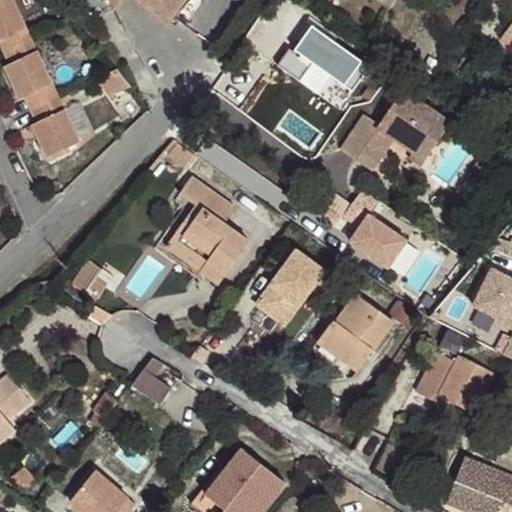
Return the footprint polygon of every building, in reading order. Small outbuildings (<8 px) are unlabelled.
[(32,40),(13,0),(0,0),(0,44),(4,53),(32,40)] [(137,0),(168,23),(173,17),(185,0),(137,0)] [(275,22),(263,13),(243,42),(256,50),(275,22)] [(303,27),(305,25),(291,16),(264,57),(277,66),(303,27)] [(511,24),(502,38),(511,46),(511,24)] [(340,52),(303,27),(277,66),(269,78),(306,103),(340,52)] [(37,51),(32,40),(4,53),(10,64),(37,51)] [(45,68),(37,51),(10,64),(4,67),(20,100),(25,97),(31,110),(59,97),(45,68)] [(132,87),(117,69),(106,74),(118,93),(130,88),(132,87)] [(452,122),(403,90),(379,125),(364,115),(342,150),(357,160),(368,143),(383,154),(393,139),(426,161),(452,122)] [(80,143),(59,97),(31,110),(37,122),(32,125),(48,158),(80,143)] [(69,105),(77,136),(92,132),(83,101),(69,105)] [(383,154),(368,143),(357,160),(372,171),(383,154)] [(426,161),(413,153),(409,159),(422,167),(426,161)] [(497,166),(482,157),(469,176),(485,187),(497,166)] [(234,207),(191,177),(180,194),(195,205),(174,236),(200,254),(203,251),(211,256),(201,271),(220,285),(222,282),(249,242),(223,223),(234,207)] [(340,223),(355,204),(335,189),(321,208),(340,223)] [(388,268),(408,237),(366,209),(345,241),(388,268)] [(211,256),(203,251),(200,254),(174,236),(167,246),(201,271),(211,256)] [(511,242),(498,238),(491,245),(511,251),(511,238),(511,242)] [(257,305),(284,325),(324,271),(297,251),(257,305)] [(94,279),(102,269),(90,262),(73,285),(96,302),(107,287),(94,279)] [(511,277),(501,276),(494,321),(511,323),(511,277)] [(482,293),(464,277),(431,317),(452,328),(482,293)] [(394,322),(356,294),(337,322),(334,320),(317,343),(339,359),(357,372),(394,322)] [(463,338),(449,331),(440,348),(454,355),(463,338)] [(339,359),(317,343),(312,350),(329,362),(334,366),(339,359)] [(494,373),(459,355),(456,362),(437,352),(416,392),(436,402),(440,395),(455,404),(473,413),(494,373)] [(165,364),(153,358),(144,370),(156,378),(165,364)] [(156,378),(144,370),(132,385),(161,405),(172,389),(156,378)] [(8,374),(0,380),(0,444),(16,430),(2,414),(25,395),(8,374)] [(455,404),(440,395),(436,402),(452,411),(455,404)] [(511,439),(500,466),(511,470),(511,439)] [(241,448),(206,495),(225,510),(223,511),(263,511),(286,483),(241,448)] [(511,503),(511,476),(465,458),(453,488),(449,500),(480,511),(502,511),(506,502),(511,504),(511,503)] [(71,501),(83,511),(128,511),(135,504),(96,471),(71,501)] [(206,495),(202,491),(192,504),(201,511),(223,511),(225,510),(206,495)] [(83,511),(71,501),(62,511),(63,511),(83,511)]
